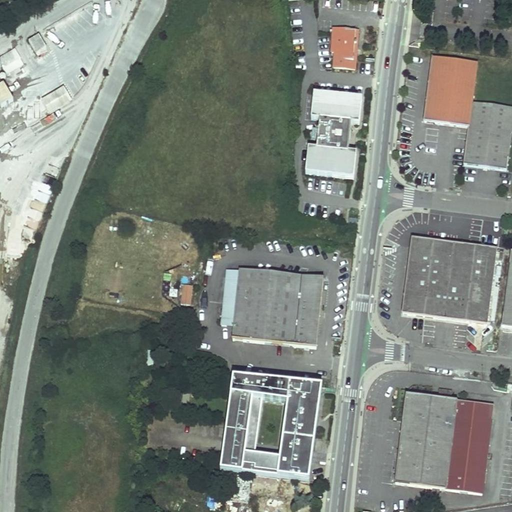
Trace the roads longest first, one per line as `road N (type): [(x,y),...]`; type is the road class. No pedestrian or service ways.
road 1 (unclassified): [(7,511),(19,374),(45,266),(156,0)]
road 2 (tertiary): [(398,0),(376,192)]
road 3 (tertiary): [(356,346),(337,511)]
road 4 (unclassified): [(511,366),(356,346)]
road 5 (tertiary): [(376,192),(356,346)]
road 6 (unclassified): [(376,192),(511,210)]
